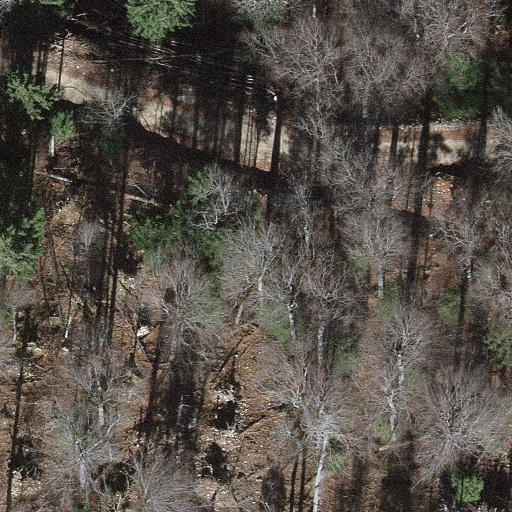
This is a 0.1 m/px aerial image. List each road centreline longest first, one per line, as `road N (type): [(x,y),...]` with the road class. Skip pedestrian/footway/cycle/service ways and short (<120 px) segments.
road 1 (track): [(0,58),(307,164)]
road 2 (track): [(307,164),(511,241)]
road 3 (track): [(511,139),(307,164)]
